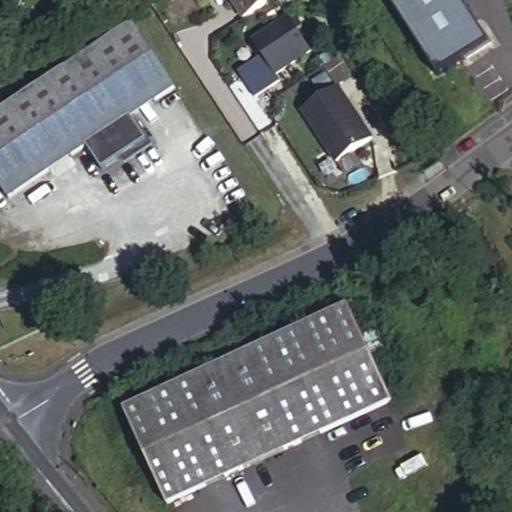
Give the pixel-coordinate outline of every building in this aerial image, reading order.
[(239,0),(252,17),(277,0),(239,0)] [(391,0),(442,79),(493,47),(463,0),(391,0)] [(298,18),(263,41),(285,74),(320,51),(298,18)] [(143,27),(0,120),(0,173),(16,200),(184,91),(143,27)] [(312,110),(346,162),(382,138),(347,86),(312,110)] [(118,416),(160,509),(388,411),(347,317),(118,416)]
